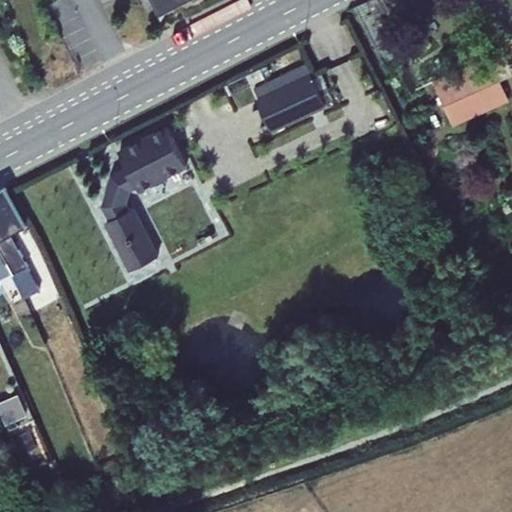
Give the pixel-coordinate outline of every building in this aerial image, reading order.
[(155,0),(163,16),(165,15),(163,11),(184,0),(155,0)] [(383,0),(368,0),(353,8),(382,62),(409,48),(383,0)] [(300,49),(226,85),(231,95),(305,59),(300,49)] [(501,50),(434,80),(454,124),(509,99),(500,78),(511,73),(501,50)] [(307,63),(253,89),(272,131),(327,106),(307,63)] [(114,174),(102,204),(110,219),(105,221),(130,269),(160,254),(136,205),(131,208),(129,203),(132,189),(138,186),(140,191),(145,189),(144,187),(151,183),(152,185),(171,175),(170,173),(178,169),(179,171),(188,166),(167,126),(120,150),(128,166),(114,174)] [(0,190),(0,249),(5,259),(20,286),(25,297),(40,290),(11,234),(26,225),(6,188),(0,190)] [(21,394),(0,403),(8,422),(29,413),(21,394)] [(29,430),(17,435),(24,453),(36,447),(29,430)] [(128,472),(106,481),(112,499),(135,491),(128,472)]
